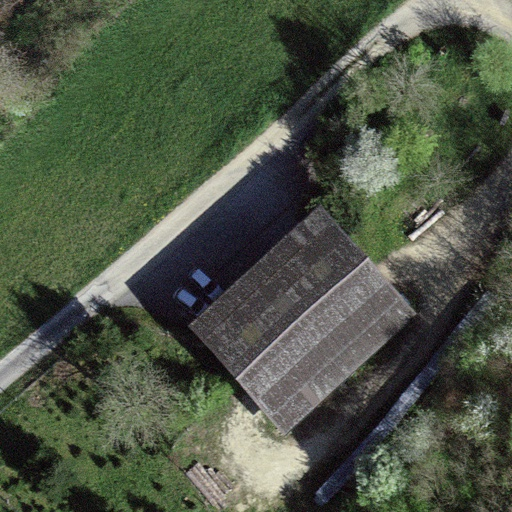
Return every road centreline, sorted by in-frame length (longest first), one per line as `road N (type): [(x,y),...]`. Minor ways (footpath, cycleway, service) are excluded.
road 1 (residential): [(0,375),(301,118),(421,0)]
road 2 (track): [(394,272),(511,170)]
